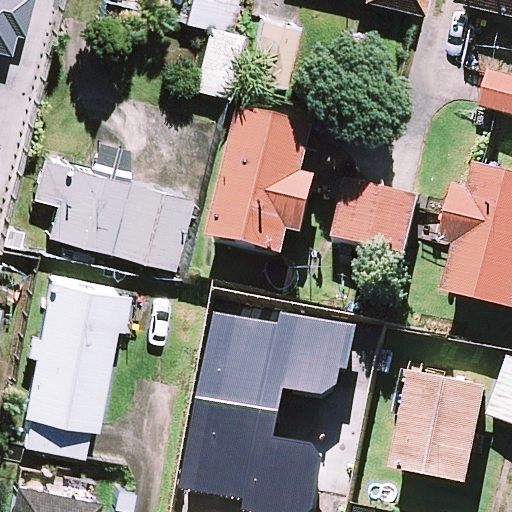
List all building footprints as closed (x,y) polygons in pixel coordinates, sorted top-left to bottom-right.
[(49,0),(5,0),(0,31),(0,33),(42,41),(49,0)] [(234,0),(183,0),(179,18),(206,25),(192,86),(223,93),(238,32),(227,29),(234,0)] [(418,0),(379,0),(417,8),(418,0)] [(511,0),(462,0),(461,7),(511,18),(511,0)] [(294,24),(262,17),(250,75),(281,82),(294,24)] [(511,79),(495,75),(487,109),(511,115),(511,79)] [(312,135),(239,117),(207,245),(282,264),(288,239),(301,242),(315,186),(301,182),(312,135)] [(188,193),(40,155),(30,194),(55,200),(47,233),(169,264),(188,193)] [(511,175),(478,167),(472,191),(458,188),(446,237),(463,241),(450,293),(511,308),(511,175)] [(417,207),(349,191),(336,246),(405,261),(417,207)] [(45,276),(19,407),(25,408),(19,440),(78,452),(84,421),(89,422),(107,334),(117,336),(125,292),(116,290),(45,276)] [(205,297),(175,296),(174,336),(203,338),(205,297)] [(511,361),(494,419),(511,424),(511,361)] [(490,390),(416,376),(398,470),(473,484),(490,390)] [(213,511),(226,434),(192,429),(179,511),(213,511)] [(89,511),(93,493),(12,477),(5,511),(89,511)]
